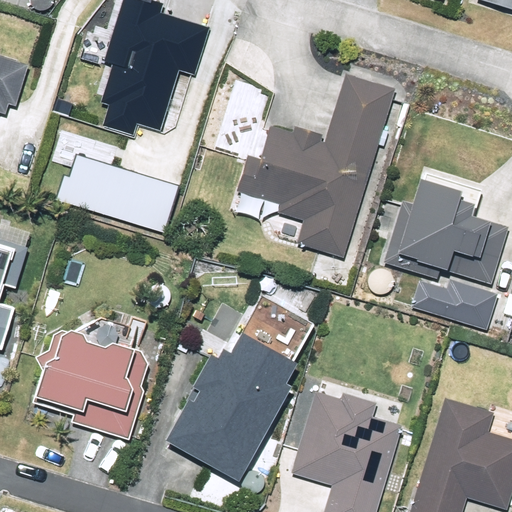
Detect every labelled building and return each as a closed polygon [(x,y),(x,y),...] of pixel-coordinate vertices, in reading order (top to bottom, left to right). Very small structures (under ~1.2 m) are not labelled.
[(113,99),(106,119),(136,129),(140,119),(156,124),(177,61),(192,66),(207,21),(162,6),(163,0),(118,0),(99,57),(112,61),(101,95),(113,99)] [(511,0),(477,0),(476,6),(511,16),(511,0)] [(0,119),(4,107),(16,110),(27,71),(0,63),(0,119)] [(343,264),(394,97),(346,82),(325,151),(319,150),(321,143),(295,134),(293,141),(272,135),(262,168),(247,164),(236,199),(281,212),(279,220),(304,228),(297,250),(343,264)] [(75,147),(60,195),(162,226),(176,178),(75,147)] [(403,206),(385,264),(447,283),(449,275),(490,288),(507,233),(472,223),(481,194),(424,177),(414,209),(403,206)] [(0,356),(12,319),(1,317),(8,294),(14,296),(27,255),(22,254),(23,251),(0,243),(0,356)] [(164,454),(240,493),(289,400),(283,397),(316,335),(260,307),(239,348),(209,358),(195,385),(197,393),(187,412),(180,415),(168,437),(170,444),(164,454)] [(71,429),(128,446),(142,399),(141,394),(148,372),(136,351),(143,329),(130,325),(126,336),(99,328),(72,343),(62,340),(53,345),(49,359),(36,366),(44,380),(34,411),(72,423),(71,429)] [(323,511),(374,511),(399,429),(368,419),(372,406),(340,396),(338,404),(313,396),(289,475),(330,487),(323,511)] [(443,401),(409,511),(459,511),(463,500),(502,511),(503,511),(511,484),(511,441),(485,434),(491,415),(443,401)] [(434,425),(438,413),(425,410),(422,422),(434,425)]
